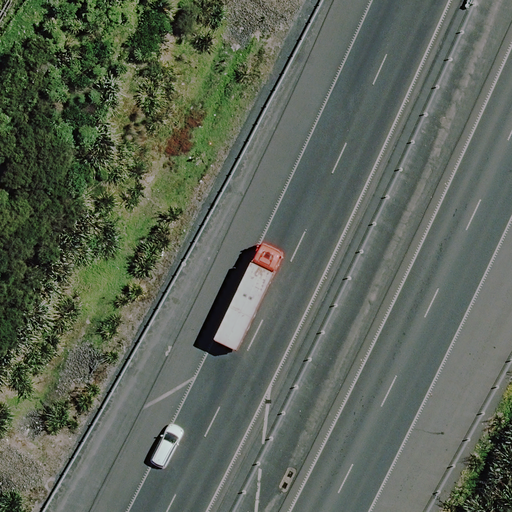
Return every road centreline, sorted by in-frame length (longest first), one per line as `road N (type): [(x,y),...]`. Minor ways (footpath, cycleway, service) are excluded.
road 1 (motorway): [(159,511),(404,0)]
road 2 (motorway): [(511,124),(331,511)]
